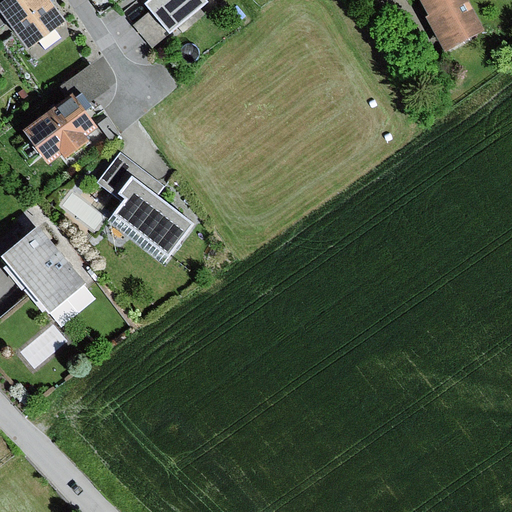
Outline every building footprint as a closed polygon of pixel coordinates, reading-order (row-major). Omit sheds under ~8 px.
[(44,0),(8,0),(0,6),(0,14),(7,23),(28,51),(63,25),(44,0)] [(148,0),(150,1),(144,6),(149,12),(168,35),(207,3),(204,0),(148,0)] [(465,0),(414,0),(442,53),(482,32),(465,0)] [(168,35),(149,12),(131,27),(151,50),(168,35)] [(60,88),(69,99),(78,111),(108,88),(90,65),(60,88)] [(69,99),(20,136),(45,169),(58,159),(61,164),(86,145),(83,141),(95,132),(78,111),(69,99)] [(106,119),(96,126),(109,144),(119,137),(106,119)] [(163,189),(119,155),(97,184),(123,204),(111,219),(165,260),(189,228),(154,201),(163,189)] [(35,230),(0,260),(0,265),(46,318),(84,285),(35,230)]
